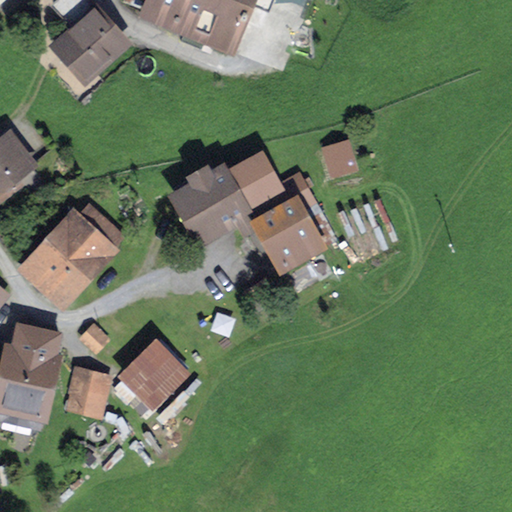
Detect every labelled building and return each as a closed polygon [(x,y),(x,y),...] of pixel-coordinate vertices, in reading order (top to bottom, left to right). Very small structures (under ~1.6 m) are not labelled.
[(254,0),(139,0),(131,23),(231,61),(254,0)] [(95,5),(53,44),(86,80),(128,41),(95,5)] [(2,134),(0,135),(0,190),(29,166),(2,134)] [(322,152),(330,181),(357,173),(349,145),(322,152)] [(260,149),(159,202),(182,244),(233,217),(268,282),(336,247),(303,183),(284,193),(260,149)] [(75,214),(24,269),(61,303),(124,235),(93,206),(81,219),(75,214)] [(95,324),(79,340),(94,356),(111,340),(95,324)] [(61,337),(16,327),(11,352),(1,350),(0,355),(0,418),(40,428),(61,337)] [(180,367),(155,344),(123,379),(148,402),(180,367)] [(104,377),(71,371),(63,412),(97,417),(104,377)]
